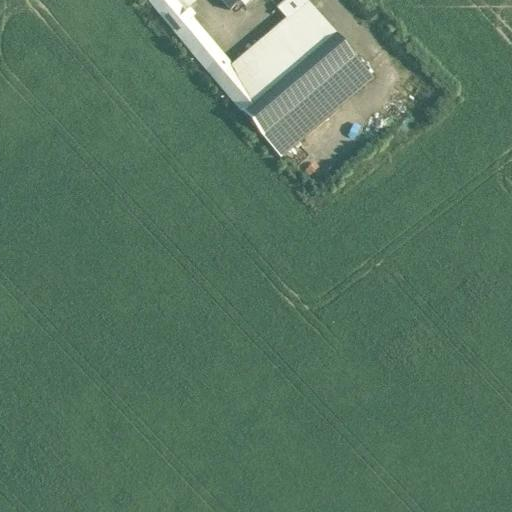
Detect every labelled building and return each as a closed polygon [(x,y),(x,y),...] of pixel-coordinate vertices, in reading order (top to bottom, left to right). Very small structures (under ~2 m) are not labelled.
[(287,74),(258,98),(231,67),(187,15),(186,15),(183,11),(196,0),(219,0),(230,11),(240,1),(241,0),(145,0),(153,8),(280,159),(326,119),(308,98),(307,98),(287,74)] [(304,0),(287,0),(277,9),(286,20),(307,2),(304,0)] [(286,20),(231,67),(258,98),(287,74),(333,34),(307,2),(286,20)] [(333,34),(287,74),(307,98),(308,98),(354,58),(333,34)] [(354,58),(308,98),(326,119),(372,80),(354,58)] [(419,61),(397,82),(428,113),(450,93),(419,61)]
